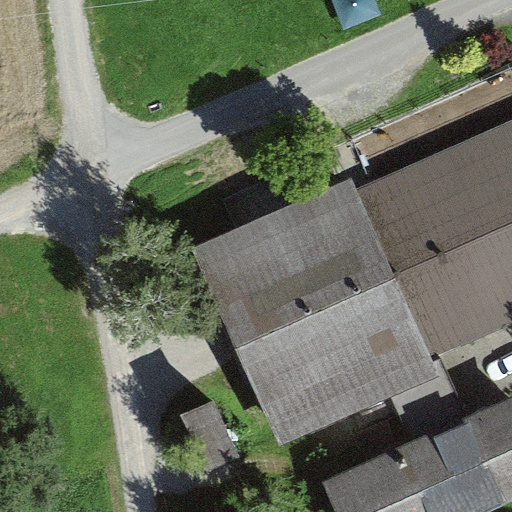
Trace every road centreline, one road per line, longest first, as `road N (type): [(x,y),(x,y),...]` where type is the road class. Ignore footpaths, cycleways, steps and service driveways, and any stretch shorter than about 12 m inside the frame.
road 1 (unclassified): [(487,0),(88,178)]
road 2 (track): [(88,178),(138,511)]
road 3 (track): [(62,0),(88,178)]
